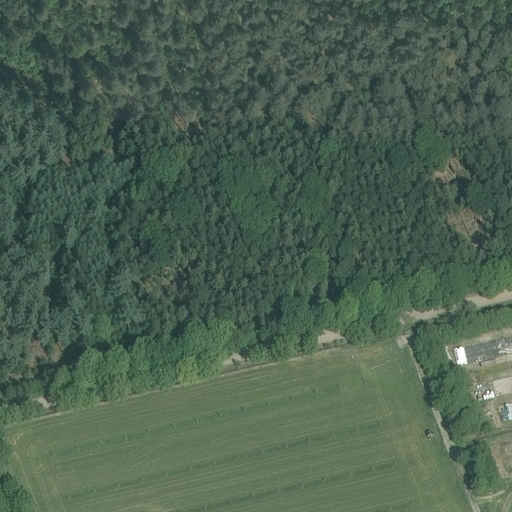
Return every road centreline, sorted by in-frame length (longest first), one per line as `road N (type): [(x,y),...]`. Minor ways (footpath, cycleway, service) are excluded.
road 1 (track): [(0,410),(511,293)]
road 2 (track): [(479,511),(400,319)]
